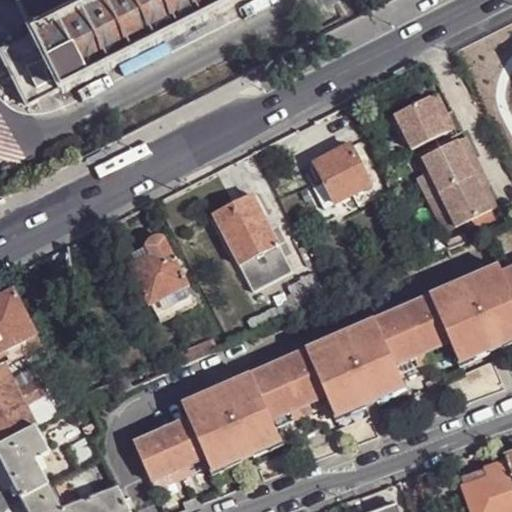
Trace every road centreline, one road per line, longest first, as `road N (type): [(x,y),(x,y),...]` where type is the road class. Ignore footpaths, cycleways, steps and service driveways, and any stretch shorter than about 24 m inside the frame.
road 1 (tertiary): [(0,245),(489,0)]
road 2 (residential): [(511,417),(258,511)]
